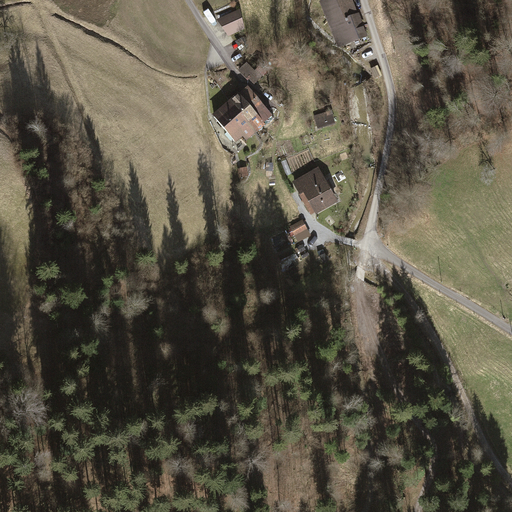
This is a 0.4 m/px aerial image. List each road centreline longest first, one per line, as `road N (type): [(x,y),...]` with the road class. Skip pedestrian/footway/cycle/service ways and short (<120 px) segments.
road 1 (track): [(365,0),(394,113),(364,247),(435,338),(478,437),(511,486)]
road 2 (track): [(419,511),(436,445),(385,367),(360,295),(364,247)]
road 3 (track): [(364,247),(511,329)]
road 4 (track): [(266,151),(285,169),(306,221),(364,247)]
road 5 (track): [(270,106),(239,78),(186,0)]
